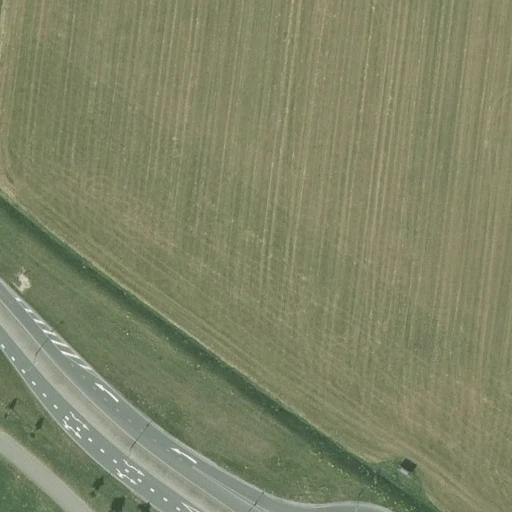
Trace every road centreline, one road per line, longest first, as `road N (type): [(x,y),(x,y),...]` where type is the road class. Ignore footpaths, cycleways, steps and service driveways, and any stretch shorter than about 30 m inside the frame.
road 1 (primary): [(0,334),(66,418),(181,511)]
road 2 (primary): [(182,458),(137,429),(0,290)]
